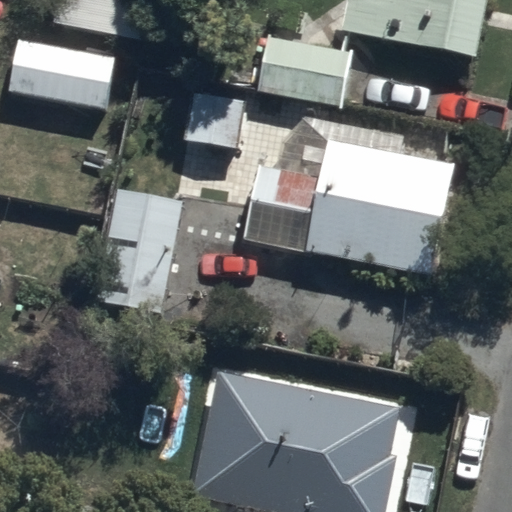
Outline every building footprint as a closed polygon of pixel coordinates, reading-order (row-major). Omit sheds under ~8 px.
[(487,0),(365,0),(365,2),(354,0),(349,0),(343,34),(477,59),(487,0)] [(339,109),(347,55),(256,41),(248,94),(339,109)] [(243,107),(192,98),(184,142),(235,151),(243,107)] [(452,167),(323,142),(314,182),(255,171),(241,243),(430,279),(452,167)] [(183,204),(113,190),(94,286),(163,301),(183,204)] [(397,408),(214,371),(189,498),(259,511),(385,511),(396,457),(388,455),(397,408)]
